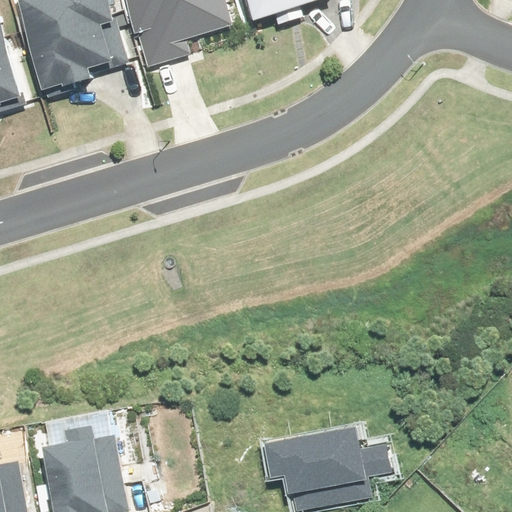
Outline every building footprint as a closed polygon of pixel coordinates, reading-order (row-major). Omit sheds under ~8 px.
[(133,61),(114,0),(35,0),(30,1),(57,93),(106,78),(104,70),(133,61)] [(132,0),(153,66),(196,53),(193,42),(239,27),(230,0),(132,0)] [(258,0),(265,20),(325,0),(258,0)] [(0,113),(15,110),(12,98),(32,92),(8,8),(0,10),(0,113)] [(363,432),(271,449),(278,482),(292,480),(298,511),(299,511),(377,498),(373,481),(399,476),(394,450),(367,454),(363,432)] [(120,442),(53,454),(63,511),(121,511),(133,510),(120,442)] [(30,511),(21,464),(0,468),(0,511),(30,511)]
